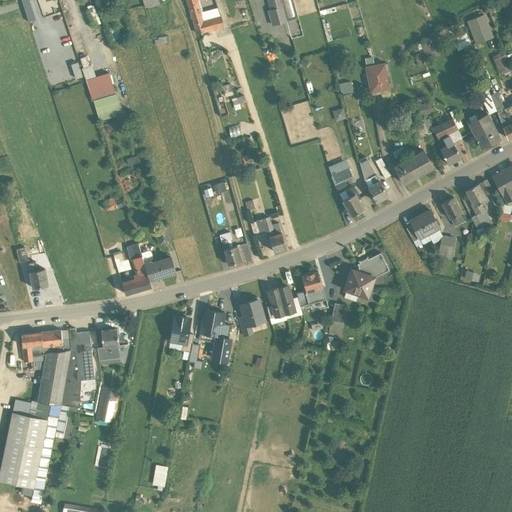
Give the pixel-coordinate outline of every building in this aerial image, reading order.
[(22,0),(29,20),(35,18),(28,0),(22,0)] [(145,10),(160,6),(158,0),(142,0),(144,4),(145,10)] [(187,0),(197,31),(212,27),(209,17),(202,19),(197,0),(187,0)] [(268,0),(271,8),(282,5),(280,0),(268,0)] [(293,0),(280,0),(282,5),(286,19),(298,16),(293,0)] [(282,5),(271,8),(268,8),(272,23),(286,19),(282,5)] [(221,14),(214,16),(217,25),(224,23),(221,14)] [(508,59),(496,64),(499,70),(510,66),(510,65),(508,59)] [(384,60),(364,64),(369,90),(389,86),(384,60)] [(109,71),(86,78),(92,99),(93,98),(115,92),(109,71)] [(232,88),(230,82),(222,84),(224,91),(232,88)] [(115,92),(93,98),(99,119),(122,112),(117,91),(115,92)] [(490,92),(481,96),(489,111),(496,108),(490,92)] [(511,102),(503,107),(510,123),(511,121),(511,102)] [(433,103),(420,105),(422,115),(435,113),(433,103)] [(462,124),(454,107),(449,110),(451,116),(457,127),(462,124)] [(499,136),(487,112),(477,116),(478,118),(471,122),(470,120),(469,121),(481,145),(499,136)] [(451,116),(442,120),(440,115),(435,117),(437,123),(432,125),(434,129),(437,136),(447,131),(456,127),(457,127),(451,116)] [(428,116),(423,118),(424,120),(427,131),(434,129),(432,125),(428,116)] [(424,120),(410,124),(414,136),(428,132),(427,131),(424,120)] [(511,121),(510,123),(503,126),(507,135),(511,132),(511,121)] [(456,127),(447,131),(448,133),(449,133),(452,140),(461,135),(456,127)] [(452,140),(449,133),(448,133),(443,136),(446,143),(439,146),(447,162),(460,155),(452,140)] [(422,148),(393,164),(403,181),(432,165),(422,148)] [(381,155),(375,158),(384,176),(390,174),(381,155)] [(344,161),(329,167),(332,173),(339,170),(347,167),(344,161)] [(369,161),(360,164),(364,177),(375,171),(369,161)] [(511,165),(502,171),(501,169),(493,173),(506,199),(511,195),(511,165)] [(347,167),(339,170),(343,178),(352,174),(349,166),(347,167)] [(332,173),(331,174),(334,181),(343,178),(339,170),(332,173)] [(387,193),(375,171),(364,177),(376,199),(387,193)] [(492,188),(486,177),(479,180),(486,192),(488,190),(491,188),(492,188)] [(478,181),(465,188),(470,196),(468,197),(472,204),(480,200),(486,197),(478,181)] [(359,196),(353,183),(346,187),(349,194),(342,197),(351,213),(363,206),(358,197),(359,196)] [(346,187),(339,191),(342,197),(349,194),(346,187)] [(491,188),(488,190),(495,204),(499,202),(491,188)] [(120,194),(103,198),(106,208),(123,203),(120,194)] [(461,210),(453,194),(441,201),(450,216),(454,223),(464,218),(460,211),(461,210)] [(480,200),(472,204),(476,212),(484,207),(483,205),(480,201),(480,200)] [(429,207),(409,218),(412,222),(419,235),(439,225),(429,207)] [(484,207),(476,212),(482,224),(490,219),(484,207)] [(476,212),(471,214),(477,227),(482,224),(476,212)] [(262,216),(256,217),(259,229),(265,227),(263,220),(262,216)] [(255,218),(250,220),(253,230),(258,229),(255,218)] [(279,220),(271,222),(270,218),(263,220),(265,227),(267,236),(270,235),(273,248),(286,245),(279,220)] [(167,222),(154,227),(158,240),(171,236),(167,222)] [(419,235),(412,222),(406,226),(413,239),(419,235)] [(135,230),(124,234),(127,244),(138,241),(135,230)] [(455,237),(441,234),(438,248),(452,251),(455,237)] [(236,242),(229,244),(227,236),(221,238),(228,261),(240,258),(236,242)] [(127,244),(112,249),(116,261),(124,259),(133,255),(142,253),(141,250),(138,241),(127,244)] [(25,244),(16,246),(19,259),(28,258),(25,244)] [(148,247),(141,250),(142,253),(144,259),(151,257),(152,254),(151,249),(148,247)] [(363,257),(361,257),(358,258),(359,258),(359,259),(357,261),(358,264),(353,267),(373,274),(389,267),(380,249),(367,256),(367,254),(367,253),(366,255),(364,256),(363,257)] [(142,253),(133,255),(137,267),(145,265),(144,259),(142,253)] [(170,254),(152,259),(151,257),(144,259),(145,265),(149,277),(175,269),(170,254)] [(45,265),(37,267),(35,259),(28,259),(30,268),(33,285),(48,282),(45,265)] [(145,265),(137,267),(138,272),(128,275),(130,279),(122,281),(125,291),(151,283),(149,277),(145,265)] [(373,274),(353,267),(350,268),(344,286),(367,293),(373,274)] [(325,296),(318,269),(301,273),(305,287),(296,290),(297,294),(300,303),(325,296)] [(480,272),(467,269),(466,275),(478,278),(480,272)] [(288,283),(278,286),(286,315),(301,310),(300,306),(295,308),(291,295),(288,283)] [(278,286),(268,289),(271,301),(275,313),(269,315),(270,319),(286,315),(278,286)] [(297,294),(291,295),(295,308),(300,306),(300,303),(297,294)] [(258,296),(241,301),(244,313),(247,322),(251,321),(263,317),(258,296)] [(346,302),(334,300),(330,317),(342,320),(346,302)] [(271,301),(266,303),(269,315),(275,313),(271,301)] [(206,306),(205,314),(203,313),(198,336),(215,339),(216,332),(220,332),(222,320),(224,310),(206,306)] [(179,314),(174,313),(170,336),(182,339),(186,339),(187,330),(190,316),(185,315),(179,314)] [(244,313),(238,314),(241,326),(247,324),(247,322),(244,313)] [(222,320),(220,332),(216,332),(215,339),(227,341),(230,322),(222,320)] [(247,324),(241,326),(243,332),(253,329),(251,321),(247,322),(247,324)] [(89,328),(75,330),(75,325),(69,326),(70,346),(70,349),(76,349),(77,359),(74,359),(71,376),(78,376),(78,368),(90,367),(89,361),(92,360),(91,345),(89,328)] [(61,326),(41,329),(42,340),(42,343),(52,342),(53,348),(65,347),(64,340),(62,340),(62,335),(61,326)] [(117,326),(101,327),(103,344),(104,344),(105,356),(119,354),(118,342),(119,342),(117,326)] [(41,329),(21,331),(24,358),(32,357),(31,342),(42,340),(41,329)] [(187,330),(186,339),(182,339),(181,347),(190,349),(193,331),(187,330)] [(70,335),(62,335),(62,340),(64,340),(65,347),(70,346),(70,335)] [(42,340),(31,342),(32,357),(39,356),(42,344),(42,343),(42,340)] [(103,344),(97,344),(99,357),(105,356),(104,344),(103,344)] [(53,348),(46,349),(42,373),(60,376),(56,396),(61,397),(70,349),(70,346),(53,348)] [(61,397),(61,402),(67,403),(71,376),(74,359),(77,359),(76,349),(70,349),(61,397)] [(90,367),(78,368),(78,376),(71,376),(67,403),(75,405),(75,403),(80,404),(81,376),(99,375),(98,365),(93,366),(92,360),(89,361),(90,367)] [(60,376),(42,373),(38,398),(61,402),(61,397),(56,396),(60,376)] [(118,386),(102,383),(96,415),(112,418),(118,386)] [(61,402),(38,398),(37,398),(34,397),(32,405),(30,405),(31,412),(48,415),(33,484),(31,496),(40,499),(54,432),(69,435),(75,405),(67,403),(61,402)] [(31,412),(30,405),(14,402),(0,467),(0,477),(33,484),(48,415),(31,412)] [(168,463),(156,461),(152,480),(164,483),(168,463)] [(102,511),(104,506),(64,500),(62,511),(102,511)]
